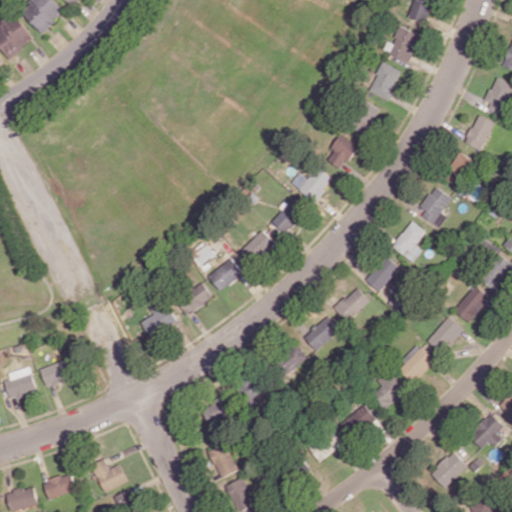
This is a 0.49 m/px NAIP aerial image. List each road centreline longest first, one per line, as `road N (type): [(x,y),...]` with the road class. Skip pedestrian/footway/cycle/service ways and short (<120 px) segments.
road 1 (residential): [(0,449),(139,399),(264,316),(308,276),(427,127),(483,0)]
road 2 (residential): [(317,511),(421,431),(511,333)]
road 3 (residential): [(194,511),(95,312)]
road 4 (residential): [(121,0),(63,61),(0,103)]
